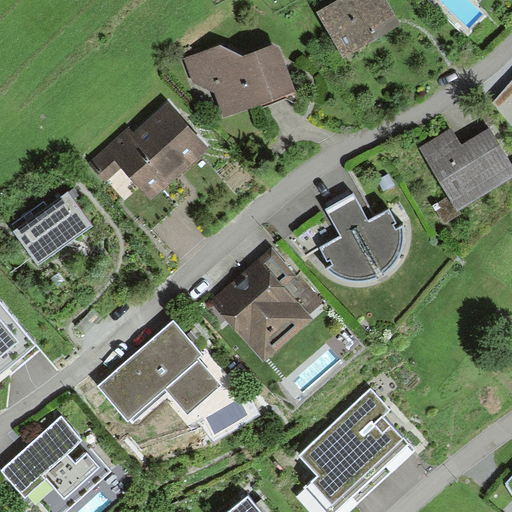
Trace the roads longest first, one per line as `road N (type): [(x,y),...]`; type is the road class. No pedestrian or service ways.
road 1 (residential): [(511,43),(456,94),(326,156),(0,427)]
road 2 (residential): [(511,426),(401,511)]
